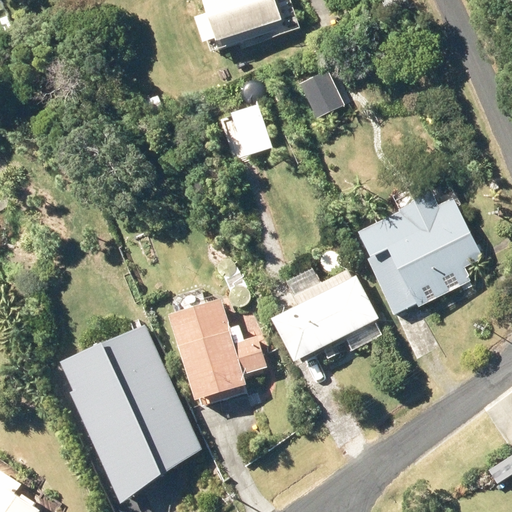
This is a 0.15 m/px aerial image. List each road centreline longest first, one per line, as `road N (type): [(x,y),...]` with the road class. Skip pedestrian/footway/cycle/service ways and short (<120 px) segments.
road 1 (residential): [(312,506),(511,364)]
road 2 (residential): [(511,157),(438,0)]
